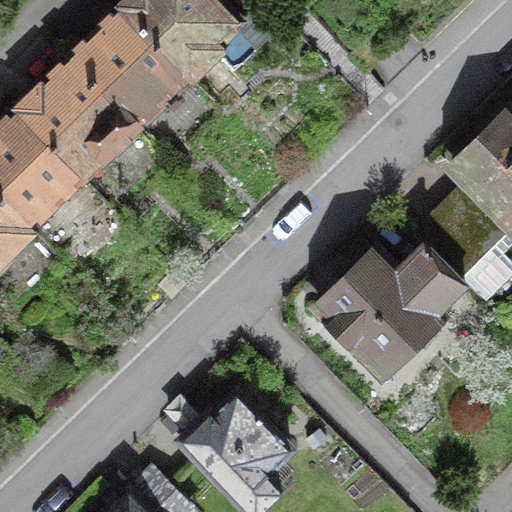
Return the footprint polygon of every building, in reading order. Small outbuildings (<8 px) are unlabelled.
[(233,67),(270,32),(246,7),(237,16),(220,0),(123,0),(119,5),(120,6),(183,71),(185,73),(213,46),(233,67)] [(183,71),(120,6),(68,57),(130,122),(183,71)] [(132,124),(130,122),(68,57),(67,56),(15,107),(17,108),(78,173),(79,174),(132,124)] [(78,173),(17,108),(0,124),(0,194),(27,222),(78,173)] [(461,189),(418,232),(425,239),(464,278),(484,298),(511,270),(511,261),(493,242),(510,225),(511,226),(511,112),(501,123),(495,123),(482,135),(483,141),(455,169),(476,190),(469,197),(461,189)] [(27,222),(0,194),(0,254),(31,226),(27,222)] [(374,247),(317,304),(328,314),(324,318),(348,341),(352,338),(380,366),(422,324),(423,325),(438,311),(434,307),(464,278),(425,239),(395,268),(374,247)] [(290,445),(236,390),(213,412),(209,407),(178,437),(203,462),(181,483),(197,499),(218,479),(250,511),(280,483),(266,468),(290,445)] [(190,511),(191,511),(151,470),(131,489),(128,485),(99,511),(190,511)]
